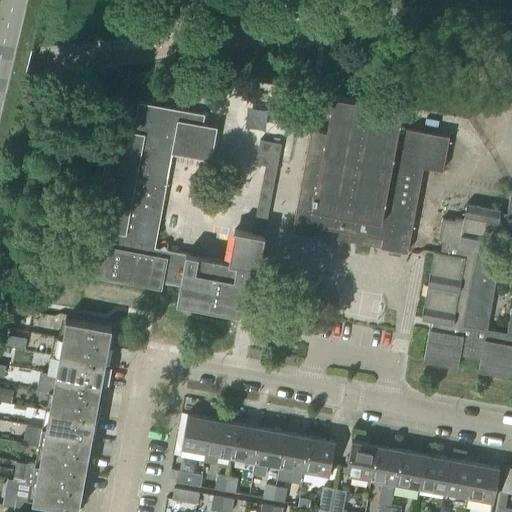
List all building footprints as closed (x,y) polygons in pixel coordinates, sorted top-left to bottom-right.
[(406,250),(412,223),(423,165),(443,169),(449,135),(398,125),(402,106),(333,93),(326,131),(311,128),(292,228),(406,250)] [(203,113),(138,102),(133,131),(110,127),(91,228),(98,230),(96,243),(88,242),(82,273),(160,287),(161,281),(179,284),(177,294),(176,300),(238,312),(244,280),(254,282),(263,233),(234,228),(228,259),(154,246),(172,152),(210,159),(216,125),(202,122),(203,113)] [(259,137),(255,160),(277,164),(278,157),(281,141),(259,137)] [(511,187),(511,188),(507,212),(501,210),(501,208),(467,201),(463,220),(443,216),(438,241),(442,242),(441,250),(434,249),(427,289),(422,316),(442,320),(440,330),(429,328),(424,359),(458,365),(460,353),(481,356),(479,369),(511,375),(511,187)] [(62,317),(58,337),(111,346),(115,327),(62,317)] [(108,364),(111,346),(58,337),(55,355),(108,364)] [(104,383),(108,364),(55,355),(52,374),(104,383)] [(0,363),(0,376),(19,379),(21,365),(0,363)] [(101,401),(104,383),(52,374),(48,392),(101,401)] [(0,412),(9,414),(14,387),(1,385),(0,390),(0,412)] [(98,418),(101,401),(48,392),(45,409),(98,418)] [(98,418),(45,409),(42,428),(95,437),(98,418)] [(206,451),(213,417),(188,413),(182,446),(206,451)] [(232,456),(238,422),(213,417),(206,451),(205,461),(216,463),(218,453),(232,456)] [(256,460),(262,427),(238,422),(232,456),(256,460)] [(287,431),(262,427),(256,460),(254,473),(266,475),(269,462),(281,465),(287,431)] [(92,455),(95,437),(42,428),(39,445),(92,455)] [(305,469),(311,436),(287,431),(281,465),(305,469)] [(336,440),(311,436),(305,469),(330,474),(336,440)] [(371,477),(377,444),(352,439),(346,472),(371,477)] [(396,482),(402,448),(377,444),(371,477),(396,482)] [(88,473),(92,455),(39,445),(36,463),(88,473)] [(420,486),(426,453),(402,448),(396,482),(420,486)] [(445,491),(451,457),(426,453),(420,486),(445,491)] [(469,495),(475,462),(451,457),(445,491),(469,495)] [(88,473),(36,463),(29,462),(25,481),(32,482),(85,491),(88,473)] [(500,466),(475,462),(469,495),(494,500),(500,466)] [(501,491),(511,493),(511,466),(506,465),(501,491)] [(176,481),(200,485),(202,474),(178,470),(176,481)] [(226,490),(228,476),(217,474),(215,488),(226,490)] [(239,478),(228,476),(226,490),(236,492),(239,478)] [(383,481),(380,501),(391,503),(394,482),(383,481)] [(82,510),(85,491),(32,482),(29,500),(29,501),(35,502),(49,504),(54,505),(82,510)] [(274,499),(277,485),(266,483),(263,498),(274,499)] [(288,487),(277,485),(274,499),(285,501),(288,487)] [(330,511),(335,488),(323,486),(319,510),(330,511)] [(173,498),(197,503),(199,491),(175,487),(173,498)] [(341,511),(346,490),(335,488),(330,511),(341,511)] [(222,510),(225,496),(213,494),(211,508),(222,510)] [(234,498),(225,496),(222,510),(232,511),(234,498)] [(29,500),(16,497),(15,506),(45,511),(52,511),(54,505),(49,504),(35,502),(29,501),(29,500)] [(272,511),(273,505),(262,503),(259,511),(272,511)]
